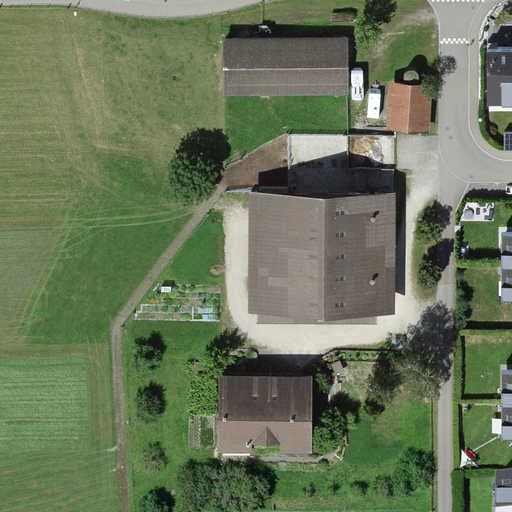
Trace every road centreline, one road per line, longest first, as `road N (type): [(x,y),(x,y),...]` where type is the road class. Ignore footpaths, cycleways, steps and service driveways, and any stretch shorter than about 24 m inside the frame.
road 1 (residential): [(464,158),(448,208),(443,443)]
road 2 (residential): [(456,0),(454,132),(464,158)]
